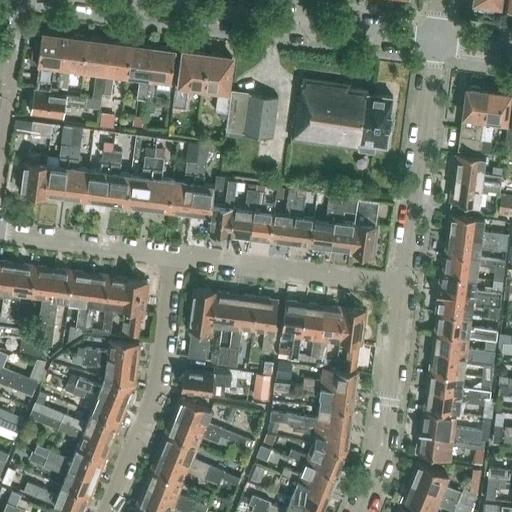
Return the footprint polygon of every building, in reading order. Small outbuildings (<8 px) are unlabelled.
[(35,46),(32,63),(38,63),(35,84),(50,86),(58,87),(65,35),(60,35),(60,33),(43,31),(42,32),(40,47),(35,46)] [(65,35),(58,87),(67,88),(70,68),(83,69),(87,37),(71,34),(71,36),(65,35)] [(87,37),(83,69),(96,71),(93,97),(101,98),(101,94),(102,94),(109,41),(104,40),(104,39),(87,37)] [(102,94),(111,95),(111,94),(112,94),(114,74),(127,75),(131,42),(115,40),(115,42),(109,41),(102,94)] [(147,98),(153,47),(148,46),(148,44),(131,42),(127,75),(140,77),(137,97),(145,98),(147,98)] [(156,94),(169,96),(175,50),(175,48),(159,46),(158,48),(153,47),(147,98),(156,99),(156,94)] [(204,90),(208,52),(192,50),(192,52),(184,51),(179,84),(176,84),(173,106),(181,107),(186,108),(189,88),(203,90),(204,90)] [(229,113),(231,91),(228,91),(232,57),(224,56),(224,54),(208,52),(204,90),(218,92),(216,111),(228,112),(229,113)] [(352,84),(302,77),(300,95),(297,95),(291,139),(359,148),(359,150),(374,152),(375,144),(386,145),(389,127),(390,128),(391,114),(390,114),(393,96),(367,93),(368,89),(351,87),(352,84)] [(462,117),(459,138),(458,149),(480,152),(489,90),(483,89),(483,87),(468,85),(468,87),(466,87),(462,117)] [(491,141),(493,121),(508,123),(508,122),(511,93),(510,92),(510,90),(495,88),(495,90),(489,90),(480,152),(490,153),(492,141),(491,141)] [(86,96),(32,89),(32,91),(34,91),(33,95),(31,95),(29,111),(41,113),(64,116),(65,104),(85,106),(86,96)] [(226,130),(263,135),(273,137),(278,96),(232,90),(231,91),(229,113),(228,112),(226,130)] [(85,106),(100,108),(101,98),(93,97),(86,96),(85,106)] [(147,98),(145,110),(154,112),(156,99),(147,98)] [(101,112),(99,125),(113,126),(115,114),(101,112)] [(133,124),(132,126),(143,127),(143,126),(144,116),(134,115),(133,124)] [(53,123),(32,120),(31,133),(51,136),(53,123)] [(71,145),(74,126),(64,124),(61,144),(71,145)] [(81,146),(83,127),(74,126),(71,145),(81,146)] [(103,149),(112,150),(113,142),(104,141),(103,149)] [(173,178),(169,212),(185,215),(185,213),(190,214),(200,142),(190,141),(185,180),(173,178)] [(215,184),(214,184),(204,183),(209,144),(200,142),(190,214),(194,214),(194,216),(211,218),(213,203),(215,188),(215,184)] [(59,163),(47,162),(43,196),(59,198),(59,197),(64,197),(71,145),(61,144),(59,163)] [(68,199),(85,201),(89,168),(78,166),(81,146),(71,145),(64,197),(69,198),(68,199)] [(155,156),(156,148),(146,147),(145,154),(155,156)] [(165,157),(166,149),(156,148),(155,156),(165,157)] [(101,202),(106,203),(113,150),(112,150),(103,149),(101,169),(89,168),(85,201),(101,204),(101,202)] [(120,172),(123,152),(113,150),(106,203),(110,203),(110,205),(127,207),(131,173),(120,172)] [(45,154),(38,153),(28,152),(27,160),(23,160),(18,191),(37,194),(40,194),(40,196),(43,196),(47,162),(44,162),(45,154)] [(486,157),(457,153),(457,155),(455,155),(453,170),(455,170),(454,177),(500,183),(501,175),(492,174),(483,173),(486,157)] [(131,173),(127,207),(143,209),(143,208),(148,208),(155,156),(145,154),(143,175),(131,173)] [(169,212),(173,178),(162,177),(165,157),(155,156),(148,208),(152,209),(152,210),(169,212)] [(501,175),(502,168),(493,167),(492,174),(501,175)] [(224,176),(216,175),(214,184),(215,184),(215,188),(222,189),(224,176)] [(451,199),(451,201),(450,209),(478,213),(480,203),(481,191),(488,192),(488,190),(499,191),(500,183),(454,177),(453,184),(451,184),(449,198),(451,199)] [(225,205),(213,203),(211,218),(209,235),(223,237),(224,233),(229,234),(229,236),(230,236),(233,206),(234,206),(237,181),(228,180),(225,205)] [(233,206),(230,236),(231,236),(243,237),(243,236),(250,237),(256,189),(248,188),(245,207),(234,206),(233,206)] [(286,213),(274,211),(270,241),(284,243),(284,241),(290,242),(297,194),(297,189),(289,188),(286,213)] [(256,189),(250,237),(257,238),(256,239),(270,241),(274,211),(263,210),(265,190),(256,189)] [(498,212),(498,214),(511,216),(511,194),(500,193),(498,212)] [(303,215),(306,196),(297,194),(290,242),(297,243),(297,244),(311,246),(314,217),(303,215)] [(329,194),(326,218),(314,217),(311,246),(324,248),(324,247),(331,247),(337,195),(329,194)] [(358,198),(347,197),(347,196),(337,195),(331,247),(338,248),(337,250),(350,251),(350,253),(351,253),(355,221),(354,221),(354,222),(344,220),(345,206),(356,208),(358,198)] [(376,224),(377,216),(379,201),(358,198),(356,208),(356,209),(355,221),(351,253),(373,256),(378,224),(376,224)] [(483,230),(483,227),(484,217),(450,213),(448,228),(450,228),(449,233),(507,241),(507,233),(483,230)] [(497,247),(497,249),(505,250),(507,241),(449,233),(448,238),(446,237),(444,252),(446,253),(480,257),(480,256),(481,245),(497,247)] [(504,260),(496,258),(480,256),(480,257),(446,253),(446,257),(444,257),(442,272),(477,276),(479,264),(489,266),(489,270),(494,271),(494,278),(502,280),(503,267),(504,260)] [(0,259),(0,292),(4,293),(1,313),(1,316),(9,317),(16,262),(14,262),(14,263),(12,263),(10,263),(10,261),(0,259)] [(9,317),(17,318),(18,314),(20,295),(31,296),(35,265),(23,263),(23,265),(21,264),(19,264),(19,263),(16,262),(9,317)] [(41,298),(38,322),(46,323),(54,267),(51,267),(51,268),(49,268),(47,268),(47,266),(35,265),(31,296),(41,298)] [(58,300),(68,301),(72,270),(60,268),(60,269),(58,269),(56,269),(56,268),(54,267),(46,323),(43,345),(52,346),(53,332),(58,300)] [(83,331),(91,272),(89,272),(88,273),(86,273),(84,273),(85,271),(72,270),(68,301),(78,302),(75,326),(70,325),(68,342),(82,331),(83,331)] [(91,272),(83,331),(92,332),(92,328),(95,305),(105,306),(110,275),(98,273),(98,274),(96,274),(94,274),(94,272),(91,272)] [(476,288),(477,276),(442,272),(440,285),(437,284),(437,286),(440,287),(439,291),(500,299),(501,291),(492,290),(476,288)] [(114,307),(124,308),(129,277),(117,275),(116,277),(114,277),(112,276),(113,275),(110,275),(105,306),(102,329),(111,331),(114,307)] [(131,317),(129,333),(137,334),(140,311),(145,311),(149,281),(133,279),(131,279),(131,277),(129,277),(124,308),(127,309),(126,316),(131,317)] [(501,291),(502,280),(494,278),(492,290),(501,291)] [(192,329),(190,343),(188,356),(207,358),(212,324),(216,290),(195,287),(192,314),(189,316),(188,324),(190,326),(190,328),(192,329)] [(221,325),(219,344),(230,345),(236,295),(231,294),(232,292),(216,290),(212,324),(221,325)] [(438,298),(437,311),(472,316),(474,303),(490,305),(499,306),(500,299),(439,291),(439,296),(436,296),(436,297),(436,298),(438,298)] [(241,296),(236,295),(230,345),(240,346),(242,328),(253,329),(257,295),(241,293),(241,296)] [(272,350),(277,310),(278,300),(273,300),(273,298),(257,295),(253,329),(264,331),(262,349),(272,350)] [(285,299),(284,309),(281,335),(293,336),(290,358),(298,359),(301,337),(305,304),(300,303),(301,301),(285,299)] [(305,304),(301,337),(312,339),(310,360),(318,361),(325,306),(320,306),(320,304),(306,302),(305,304)] [(325,306),(318,361),(325,362),(328,340),(340,342),(344,306),(330,304),(330,307),(325,306)] [(488,317),(498,318),(499,306),(490,305),(488,317)] [(344,306),(340,342),(348,343),(344,369),(354,370),(358,344),(360,345),(361,339),(363,337),(364,329),(362,327),(365,309),(344,306)] [(496,338),(497,330),(471,327),(472,316),(437,311),(435,326),(437,326),(436,330),(470,335),(486,337),(496,338)] [(9,317),(8,321),(27,323),(28,315),(18,314),(17,318),(9,317)] [(23,327),(0,324),(0,332),(21,335),(20,350),(43,356),(23,327)] [(434,345),(434,350),(493,358),(494,350),(484,349),(468,347),(470,335),(436,330),(434,330),(432,345),(434,345)] [(511,333),(500,333),(499,342),(511,342),(511,333)] [(484,349),(494,350),(496,338),(486,337),(484,349)] [(141,343),(109,339),(108,349),(85,346),(84,348),(83,356),(138,362),(138,360),(137,359),(137,357),(138,355),(139,356),(141,343)] [(502,350),(511,351),(511,342),(499,342),(498,348),(502,348),(502,350)] [(210,359),(210,360),(213,363),(227,364),(228,359),(230,345),(219,344),(218,354),(211,353),(210,359)] [(228,359),(227,364),(237,366),(240,346),(230,345),(228,359)] [(83,356),(84,348),(77,347),(76,355),(83,356)] [(38,380),(3,365),(8,354),(0,350),(0,373),(35,388),(38,380)] [(431,355),(429,369),(465,374),(466,361),(483,364),(493,365),(493,358),(434,350),(433,355),(431,355)] [(83,356),(76,355),(72,354),(71,362),(82,363),(83,356)] [(104,376),(135,384),(137,369),(136,369),(136,367),(136,365),(138,365),(138,362),(83,356),(82,363),(105,366),(104,376)] [(264,360),(262,373),(272,374),(273,362),(264,360)] [(292,362),(278,361),(276,377),(290,379),(292,362)] [(493,365),(483,364),(481,375),(491,376),(493,365)] [(344,369),(322,366),(321,378),(304,376),(303,384),(354,390),(354,386),(356,386),(358,371),(354,370),(344,369)] [(181,390),(211,393),(211,395),(223,397),(225,384),(230,384),(231,375),(204,372),(184,369),(184,372),(182,371),(180,387),(182,387),(181,390)] [(490,389),(480,387),(463,385),(465,374),(429,369),(427,384),(429,384),(429,389),(485,397),(489,397),(489,396),(490,389)] [(79,376),(71,372),(67,381),(75,384),(79,376)] [(0,381),(32,394),(35,388),(0,373),(0,381)] [(258,373),(257,381),(261,382),(270,383),(272,374),(262,373),(258,373)] [(480,387),(490,389),(491,376),(481,375),(480,387)] [(499,378),(498,385),(509,386),(510,377),(499,375),(499,378)] [(75,384),(127,405),(128,402),(127,402),(127,400),(128,398),(129,399),(135,384),(104,376),(101,385),(79,376),(75,384)] [(75,384),(67,381),(64,388),(73,391),(75,384)] [(303,384),(292,383),(275,381),(274,388),(291,390),(319,393),(317,405),(353,410),(355,396),(353,396),(354,390),(303,384)] [(90,410),(90,411),(120,423),(124,412),(123,411),(124,409),(125,407),(126,408),(127,405),(75,384),(73,391),(94,400),(90,410)] [(511,394),(511,386),(509,386),(498,385),(497,393),(511,394)] [(426,394),(424,409),(457,413),(460,413),(461,400),(484,403),(485,397),(429,389),(428,394),(426,394)] [(212,409),(181,397),(179,396),(173,410),(175,411),(173,415),(221,434),(233,439),(243,443),(246,436),(208,421),(212,409)] [(483,417),(491,418),(493,397),(489,396),(489,397),(485,397),(484,403),(483,417)] [(115,435),(120,423),(90,411),(86,421),(64,412),(35,400),(32,408),(112,442),(113,439),(112,438),(113,436),(114,435),(115,435)] [(271,409),(270,419),(279,420),(348,430),(349,425),(351,425),(353,410),(317,405),(316,415),(271,409)] [(0,415),(20,424),(24,416),(16,413),(0,406),(0,415)] [(58,428),(80,437),(76,447),(105,460),(110,448),(108,448),(109,446),(110,444),(111,444),(112,442),(32,408),(29,416),(58,428)] [(421,431),(485,439),(488,439),(489,430),(481,429),(455,425),(457,413),(424,409),(422,409),(420,426),(422,426),(421,431)] [(0,424),(8,427),(14,430),(17,431),(20,424),(0,415),(0,424)] [(170,419),(164,433),(198,446),(202,435),(218,441),(221,434),(173,415),(172,420),(170,419)] [(481,429),(489,430),(491,418),(483,417),(481,429)] [(270,420),(268,429),(277,431),(279,422),(270,420)] [(278,428),(287,429),(314,432),(313,440),(311,443),(347,451),(350,435),(348,434),(348,430),(279,420),(279,422),(278,428)] [(494,424),(493,433),(504,434),(505,425),(494,424)] [(416,452),(450,457),(452,444),(484,448),(485,439),(421,431),(420,436),(418,435),(416,452)] [(193,457),(198,446),(164,433),(159,446),(161,447),(159,451),(206,470),(209,463),(193,457)] [(272,444),(275,436),(267,433),(263,441),(272,444)] [(493,433),(492,442),(503,443),(504,434),(493,433)] [(221,434),(218,441),(230,446),(233,439),(221,434)] [(511,435),(504,434),(503,443),(511,443),(511,435)] [(246,436),(243,443),(252,447),(255,439),(246,436)] [(100,472),(105,460),(76,447),(72,457),(37,443),(34,450),(34,451),(98,478),(99,475),(98,475),(98,473),(99,471),(100,472)] [(289,455),(304,462),(336,474),(338,469),(340,470),(347,451),(311,443),(307,454),(292,448),(289,455)] [(267,460),(271,449),(261,445),(257,456),(267,460)] [(0,458),(6,460),(9,453),(0,449),(0,458)] [(32,450),(29,458),(65,473),(61,484),(91,496),(95,484),(94,484),(95,482),(95,480),(97,481),(98,478),(34,451),(34,450),(32,450)] [(150,468),(183,482),(188,471),(203,477),(206,470),(159,451),(157,456),(155,455),(150,468)] [(284,465),(281,473),(329,492),(331,488),(332,488),(338,474),(336,474),(304,462),(300,472),(284,465)] [(462,490),(445,483),(448,474),(419,462),(419,463),(417,462),(411,476),(413,477),(411,482),(458,501),(462,490)] [(206,470),(221,476),(224,469),(209,463),(206,470)] [(264,469),(255,465),(250,478),(258,482),(264,469)] [(511,468),(489,466),(488,475),(488,476),(499,477),(511,478),(511,468)] [(8,467),(2,482),(10,485),(16,470),(8,467)] [(183,482),(150,468),(145,482),(146,483),(145,488),(192,506),(195,499),(179,493),(183,482)] [(480,469),(472,468),(469,490),(477,493),(480,469)] [(206,470),(203,477),(218,483),(221,476),(206,470)] [(278,480),(294,486),(290,497),(323,511),(329,497),(327,496),(329,492),(281,473),(278,480)] [(487,485),(486,498),(494,499),(495,487),(498,487),(498,486),(499,477),(488,476),(487,485)] [(511,487),(511,478),(499,477),(498,486),(511,487)] [(23,490),(53,503),(76,511),(84,511),(83,511),(84,509),(85,507),(86,508),(91,496),(61,484),(57,494),(47,489),(47,488),(28,480),(23,490)] [(458,501),(411,482),(409,487),(407,486),(401,501),(403,501),(403,502),(428,511),(432,511),(437,503),(454,510),(458,501)] [(136,504),(154,511),(171,511),(174,507),(186,511),(189,511),(192,506),(145,488),(143,492),(141,491),(136,504)] [(458,501),(471,506),(477,493),(469,490),(463,488),(462,490),(458,501)] [(11,490),(7,501),(16,504),(19,497),(21,494),(11,490)] [(322,511),(323,511),(290,497),(285,508),(255,496),(252,504),(253,504),(253,505),(272,511),(322,511)] [(19,497),(16,504),(26,508),(29,501),(19,497)] [(192,506),(202,510),(205,503),(195,499),(192,506)] [(13,511),(16,504),(7,501),(2,511),(13,511)] [(458,501),(454,510),(458,511),(470,511),(473,507),(471,506),(458,501)]
